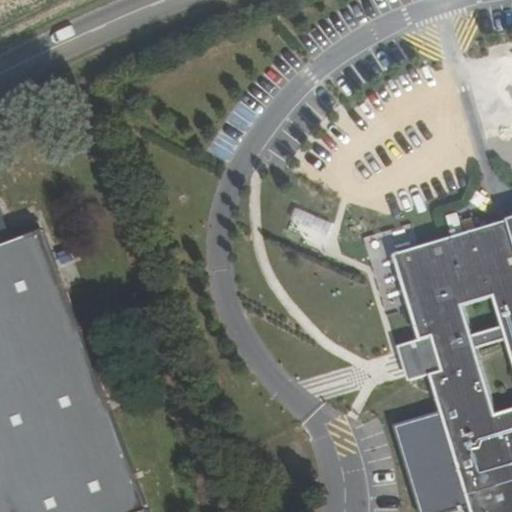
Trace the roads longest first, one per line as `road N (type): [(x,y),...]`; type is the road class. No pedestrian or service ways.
road 1 (unclassified): [(331,465),(302,405),(244,353),(216,271),(237,167),(309,79),(418,15),(511,3)]
road 2 (primary): [(173,0),(0,74)]
